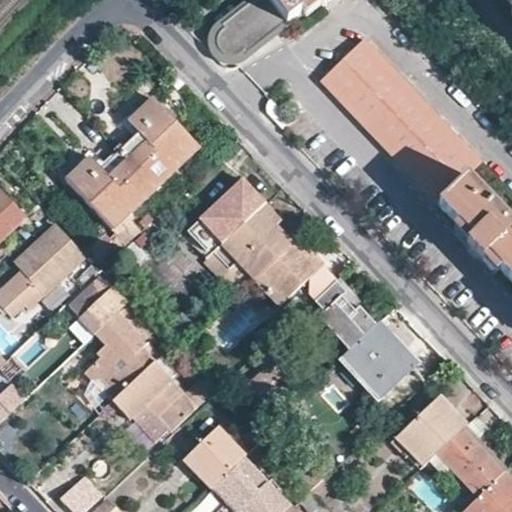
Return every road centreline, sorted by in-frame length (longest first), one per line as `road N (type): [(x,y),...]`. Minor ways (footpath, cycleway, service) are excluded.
road 1 (residential): [(133,0),(511,398)]
road 2 (residential): [(0,131),(129,0)]
